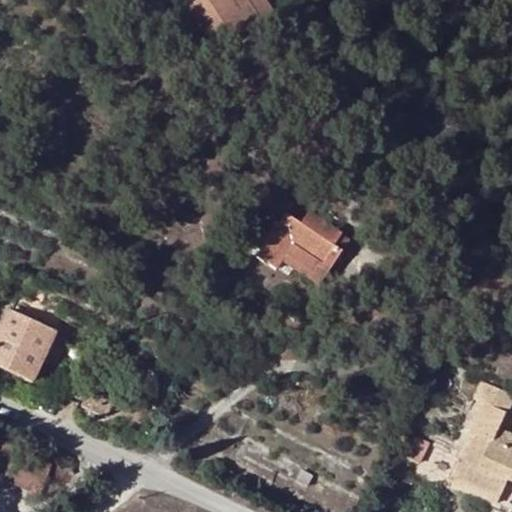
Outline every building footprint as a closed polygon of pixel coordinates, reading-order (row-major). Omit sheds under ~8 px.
[(216,53),(259,25),(242,0),(203,0),(188,10),(216,53)] [(242,0),(259,25),(272,16),(261,0),(242,0)] [(256,261),(276,273),(282,265),(319,289),(328,274),(320,268),(339,240),(340,238),(308,217),(300,228),(285,218),(280,226),(275,223),(266,236),(257,230),(247,246),(261,255),(256,261)] [(339,240),(320,268),(328,274),(347,245),(339,240)] [(42,364),(53,339),(64,344),(73,325),(62,320),(15,298),(7,315),(0,330),(0,370),(31,385),(42,364)] [(52,369),(64,344),(53,339),(42,364),(52,369)] [(482,386),(474,401),(480,405),(468,432),(471,433),(448,483),(498,506),(507,483),(511,484),(511,452),(492,443),(498,431),(511,399),(482,386)] [(108,400),(91,391),(82,409),(99,418),(108,400)] [(113,402),(108,400),(99,418),(105,420),(113,402)] [(511,437),(498,431),(492,443),(511,452),(511,437)] [(427,445),(413,439),(404,460),(418,467),(427,445)] [(0,466),(8,470),(4,480),(32,491),(44,465),(16,453),(0,445),(0,466)] [(0,477),(4,480),(8,470),(0,466),(0,477)] [(303,472),(298,481),(306,485),(311,477),(303,472)]
